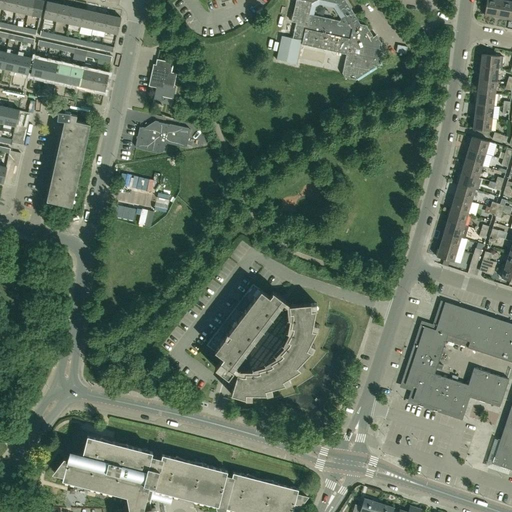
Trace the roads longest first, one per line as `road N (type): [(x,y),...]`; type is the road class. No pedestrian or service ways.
road 1 (residential): [(83,254),(136,3)]
road 2 (residential): [(411,265),(462,31)]
road 3 (residential): [(347,458),(411,265)]
road 4 (tertiary): [(243,433),(70,385)]
road 5 (tertiary): [(70,385),(83,254)]
